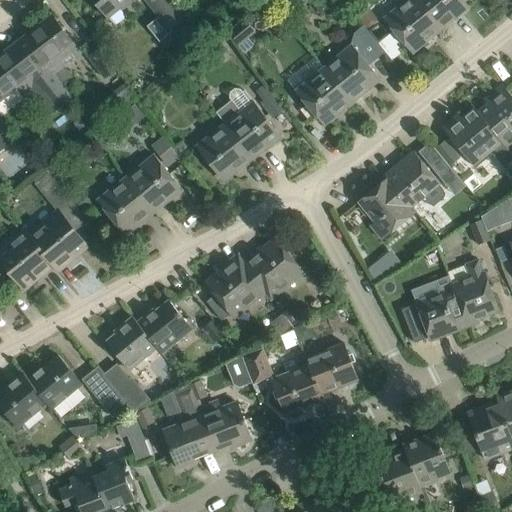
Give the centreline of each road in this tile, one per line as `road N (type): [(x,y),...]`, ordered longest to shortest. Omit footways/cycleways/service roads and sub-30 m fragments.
road 1 (residential): [(305,187),(0,355)]
road 2 (residential): [(178,511),(408,389)]
road 3 (residential): [(511,29),(387,135),(305,187)]
road 4 (residential): [(408,389),(305,187)]
